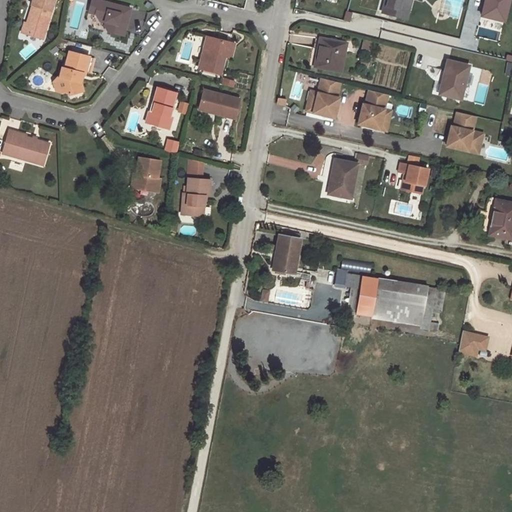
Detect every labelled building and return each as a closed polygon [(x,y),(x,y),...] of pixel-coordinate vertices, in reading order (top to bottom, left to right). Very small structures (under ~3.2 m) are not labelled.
[(54,0),(31,0),(30,5),(34,6),(28,24),(25,34),(42,39),(54,0)] [(98,0),(97,0),(91,0),(88,12),(95,14),(98,0)] [(130,9),(98,0),(95,14),(98,20),(105,22),(109,23),(107,32),(123,36),(130,9)] [(384,0),(381,13),(408,19),(412,0),(384,0)] [(484,0),(481,15),(506,21),(510,0),(484,0)] [(30,5),(21,32),(25,34),(28,24),(34,6),(30,5)] [(230,43),(208,37),(200,68),(221,74),(226,57),(230,43)] [(314,66),(340,71),(345,44),(320,39),(314,66)] [(362,48),(369,50),(371,44),(364,42),(362,48)] [(236,45),(230,43),(226,57),(232,59),(236,45)] [(64,59),(59,77),(57,77),(61,93),(66,91),(67,95),(82,91),(79,82),(81,74),(84,74),(84,72),(88,73),(92,58),(69,52),(67,59),(64,59)] [(447,61),(439,94),(460,99),(468,66),(447,61)] [(57,77),(53,82),(55,91),(61,93),(57,77)] [(340,82),(322,78),(318,92),(316,102),(309,100),(306,110),(334,117),(339,98),(336,97),(340,82)] [(234,87),(235,82),(222,79),(221,84),(234,87)] [(178,94),(160,89),(156,104),(157,105),(151,125),(171,130),(174,119),(171,118),(178,94)] [(384,109),(388,94),(370,90),(366,104),(363,104),(358,123),(386,130),(389,120),(382,118),(384,109)] [(239,100),(203,91),(198,110),(234,120),(239,100)] [(318,92),(311,91),(309,100),(316,102),(318,92)] [(287,98),(279,97),(277,105),(285,106),(287,98)] [(154,104),(148,124),(151,125),(157,105),(156,104),(154,104)] [(382,118),(389,120),(391,111),(384,109),(382,118)] [(472,131),(476,116),(457,112),(454,126),(451,126),(446,145),(478,153),(481,141),(470,138),(472,131)] [(26,135),(9,130),(2,154),(43,165),(49,144),(25,137),(26,135)] [(483,133),(472,131),(470,138),(481,141),(483,133)] [(179,141),(167,139),(165,150),(176,153),(179,141)] [(369,156),(359,154),(356,164),(358,164),(367,166),(369,156)] [(160,161),(137,158),(135,174),(134,178),(132,178),(130,189),(157,193),(160,179),(157,178),(160,161)] [(327,193),(350,198),(358,164),(356,164),(334,159),(330,177),(333,177),(332,183),(330,182),(327,193)] [(188,179),(201,180),(203,164),(189,160),(187,179),(188,179)] [(428,168),(400,162),(399,171),(404,172),(407,172),(405,180),(408,181),(406,189),(421,193),(423,184),(425,184),(428,168)] [(201,180),(188,179),(186,194),(183,194),(182,203),(184,203),(186,205),(185,215),(202,217),(204,204),(202,202),(203,196),(208,197),(210,181),(201,180)] [(492,234),(511,239),(511,234),(511,203),(495,200),(493,214),(496,215),(492,234)] [(272,270),(293,274),(300,240),(279,235),(272,270)] [(371,316),(377,279),(346,274),(345,286),(360,288),(356,313),(371,316)] [(420,325),(426,287),(377,279),(371,316),(371,317),(420,325)] [(474,335),(462,332),(458,352),(475,356),(477,348),(484,350),(486,340),(474,335)]
